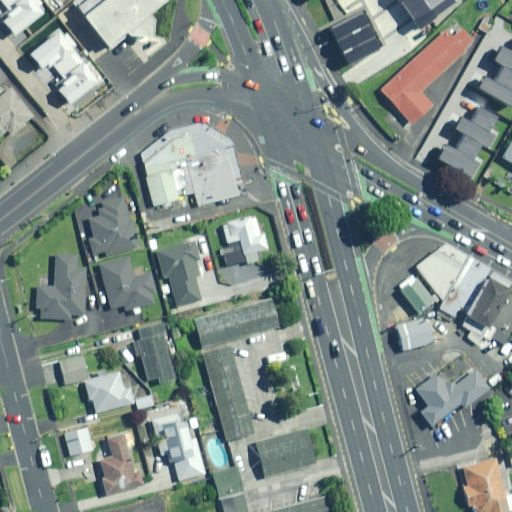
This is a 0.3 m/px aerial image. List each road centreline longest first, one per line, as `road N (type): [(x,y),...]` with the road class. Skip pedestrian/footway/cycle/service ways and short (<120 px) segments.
road 1 (secondary): [(266,16),(302,35),(346,114),(413,180)]
road 2 (secondary): [(342,318),(310,260),(272,123)]
road 3 (secondary): [(389,511),(342,318)]
road 4 (residential): [(46,511),(0,336)]
road 5 (secondary): [(0,221),(132,114)]
road 6 (secondary): [(317,158),(345,266),(342,318)]
road 7 (secondary): [(451,212),(386,239),(342,318)]
road 8 (secondary): [(272,123),(204,92),(132,114)]
road 9 (secondary): [(451,212),(416,210),(317,158)]
road 10 (secondary): [(303,111),(413,180)]
